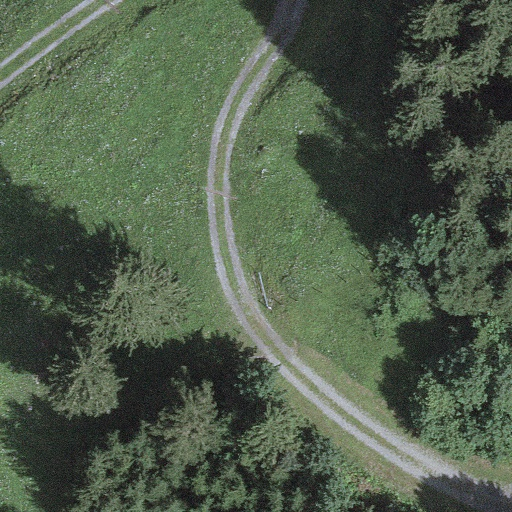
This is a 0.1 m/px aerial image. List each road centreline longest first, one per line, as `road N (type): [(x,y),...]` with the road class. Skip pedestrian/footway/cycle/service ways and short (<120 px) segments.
road 1 (track): [(291,0),(227,131),(219,174),(219,220),(244,306),(275,352),(330,404),(421,458),(511,495)]
road 2 (track): [(0,78),(105,0)]
